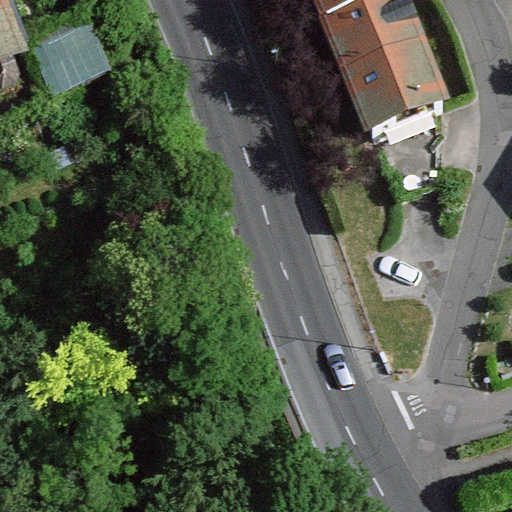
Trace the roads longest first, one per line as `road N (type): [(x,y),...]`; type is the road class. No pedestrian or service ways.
road 1 (secondary): [(185,0),(363,467)]
road 2 (residential): [(363,467),(511,412)]
